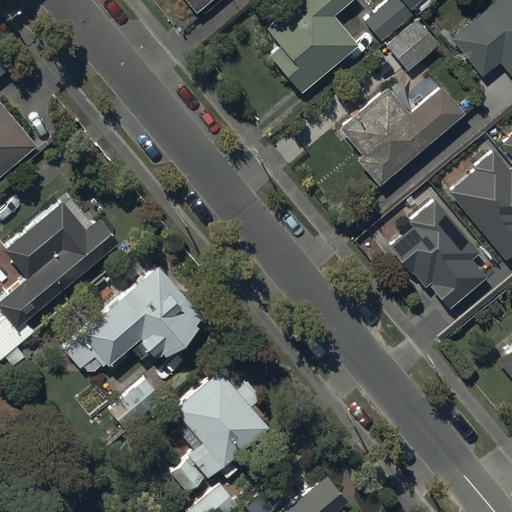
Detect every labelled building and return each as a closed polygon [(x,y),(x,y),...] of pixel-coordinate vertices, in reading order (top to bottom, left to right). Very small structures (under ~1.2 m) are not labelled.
[(184,0),(192,10),(204,0),(184,0)] [(330,11),(342,0),(291,0),(262,24),(277,42),(266,51),(298,88),(355,41),(330,11)] [(379,38),(411,11),(407,6),(401,0),(383,0),(362,18),(379,38)] [(479,73),(497,58),(511,76),(511,0),(490,0),(448,35),(479,73)] [(414,16),(383,42),(405,68),(436,42),(414,16)] [(0,69),(9,62),(0,51),(0,69)] [(336,124),(359,151),(353,155),(376,181),(461,108),(438,82),(406,110),(383,84),(336,124)] [(0,169),(33,141),(0,102),(0,169)] [(404,243),(424,266),(487,213),(486,212),(503,197),(511,207),(511,165),(511,166),(494,146),(463,172),(453,160),(437,174),(436,173),(386,215),(408,241),(404,243)] [(5,287),(26,312),(115,238),(94,213),(87,218),(66,193),(59,198),(58,196),(0,244),(0,246),(22,273),(5,287)] [(511,236),(503,244),(511,254),(511,236)] [(76,328),(104,361),(135,334),(151,352),(158,347),(161,350),(202,314),(154,260),(76,328)] [(0,353),(18,338),(4,322),(0,325),(0,353)] [(511,341),(494,356),(511,378),(511,341)] [(184,450),(204,474),(218,461),(219,462),(265,422),(248,402),(258,393),(243,375),(233,384),(215,364),(168,405),(198,438),(184,450)] [(141,372),(103,403),(115,418),(153,389),(141,372)] [(335,511),(331,507),(343,496),(322,470),(271,511),(335,511)] [(221,511),(234,502),(217,480),(182,509),(184,511),(221,511)]
